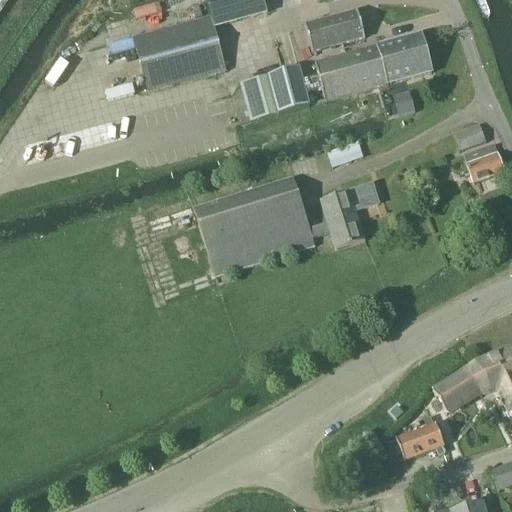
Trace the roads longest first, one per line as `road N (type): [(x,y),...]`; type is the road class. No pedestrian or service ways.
road 1 (track): [(362,0),(305,12),(259,42),(258,72),(15,142),(0,166)]
road 2 (unclassified): [(265,431),(313,502),(353,500),(511,454)]
road 3 (tertiary): [(265,431),(511,294)]
road 4 (tertiary): [(265,431),(108,511)]
road 5 (unclassified): [(511,137),(455,0)]
